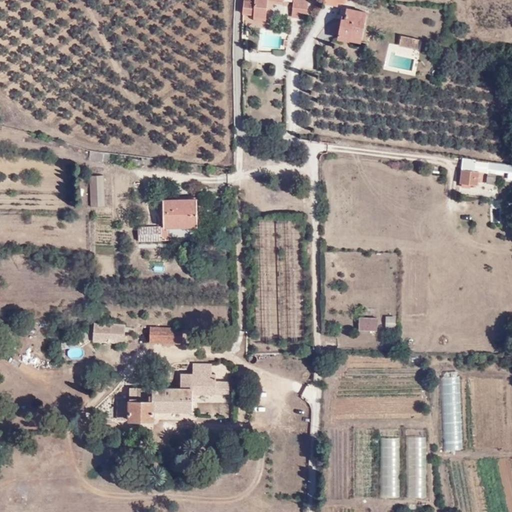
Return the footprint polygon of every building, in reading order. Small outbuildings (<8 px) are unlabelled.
[(241,0),(240,12),(252,14),(251,17),(265,19),(267,0),(241,0)] [(305,0),(291,0),(289,16),(304,17),(305,0)] [(369,11),(342,6),(336,36),(363,41),(369,11)] [(418,38),(400,35),(397,47),(416,50),(418,38)] [(107,152),(88,149),(87,158),(106,160),(107,152)] [(511,159),(487,156),(486,163),(494,165),(494,169),(484,167),(481,182),(493,184),(494,178),(502,180),(502,176),(508,177),(508,182),(511,182),(511,159)] [(477,160),(459,158),(456,182),(474,183),(477,160)] [(100,175),(87,175),(88,205),(102,204),(100,175)] [(198,227),(197,199),(164,199),(164,223),(181,223),(181,227),(198,227)] [(301,217),(252,217),(254,343),(304,342),(301,217)] [(225,220),(215,220),(215,232),(225,232),(225,220)] [(157,240),(158,224),(134,224),(135,241),(157,240)] [(166,224),(158,224),(157,240),(165,240),(166,224)] [(390,315),(380,315),(380,327),(389,327),(390,315)] [(373,317),(356,317),(355,329),(373,329),(373,317)] [(123,321),(92,320),(92,337),(123,339),(123,321)] [(178,339),(178,324),(152,322),(152,338),(178,339)] [(232,390),(231,381),(214,381),(213,374),(209,374),(209,363),(191,363),(191,382),(129,382),(128,416),(151,417),(152,407),(191,408),(192,389),(232,390)] [(426,498),(426,430),(406,430),(406,498),(426,498)] [(380,437),(380,498),(399,498),(399,437),(380,437)]
